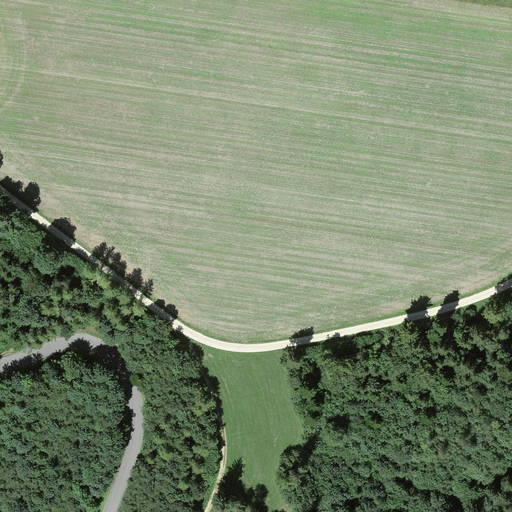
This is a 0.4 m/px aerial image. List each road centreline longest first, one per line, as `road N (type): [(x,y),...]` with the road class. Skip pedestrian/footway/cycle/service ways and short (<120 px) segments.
road 1 (track): [(0,190),(169,325),(225,347),(380,324),(511,282)]
road 2 (tertiary): [(109,511),(138,425),(115,361),(100,347),(71,341),(0,365)]
road 3 (track): [(169,325),(205,380),(217,421),(222,450),(204,511)]
